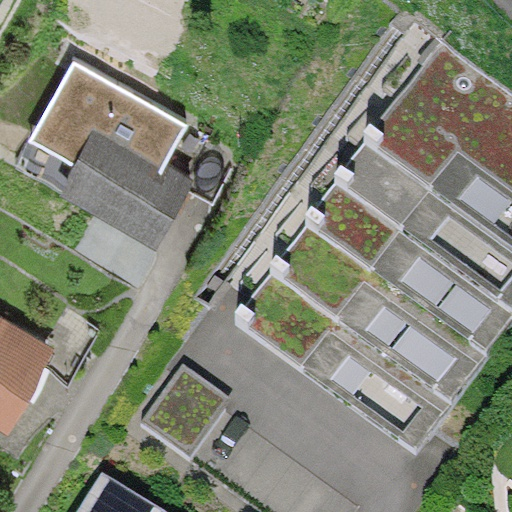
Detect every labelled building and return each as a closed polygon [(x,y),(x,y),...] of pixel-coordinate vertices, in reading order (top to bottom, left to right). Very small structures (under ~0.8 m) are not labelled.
[(511,315),(511,93),(445,45),(242,323),(415,448),(511,315)] [(184,118),(74,55),(14,158),(150,236),(191,166),(165,151),(184,118)] [(0,306),(0,410),(8,415),(53,339),(0,306)] [(186,370),(147,425),(192,457),(230,401),(186,370)] [(152,511),(106,483),(87,511),(152,511)]
